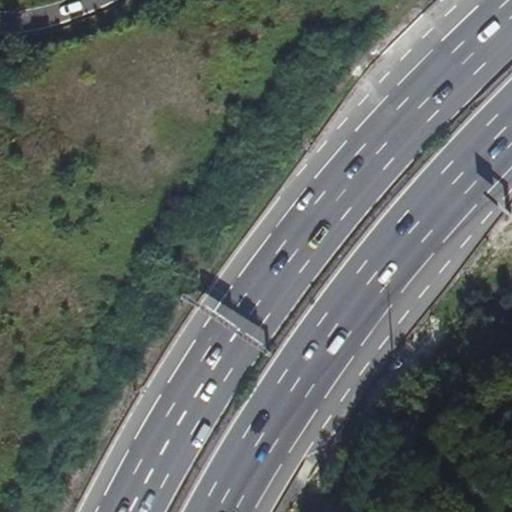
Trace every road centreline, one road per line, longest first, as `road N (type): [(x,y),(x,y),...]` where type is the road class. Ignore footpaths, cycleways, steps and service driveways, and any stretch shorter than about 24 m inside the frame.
road 1 (motorway): [(511,13),(353,184),(200,387),(131,511)]
road 2 (motorway): [(221,511),(266,430),(410,227),(511,131)]
road 3 (motorway): [(126,0),(55,21),(0,25)]
